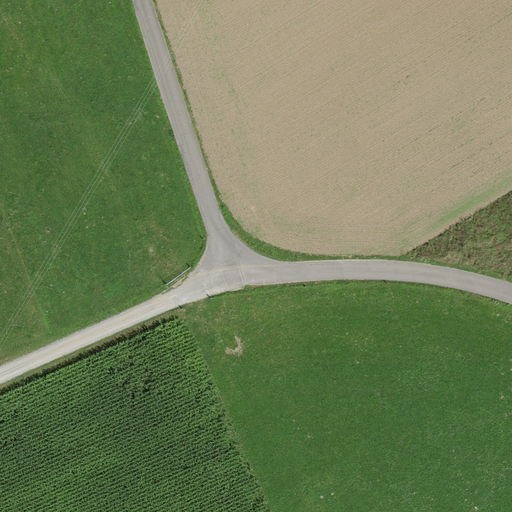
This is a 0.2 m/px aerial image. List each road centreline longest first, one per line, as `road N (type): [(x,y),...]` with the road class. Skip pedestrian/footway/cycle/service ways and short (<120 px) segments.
road 1 (unclassified): [(511,293),(389,269),(283,272),(245,260),(215,225),(142,0)]
road 2 (track): [(245,260),(0,374)]
